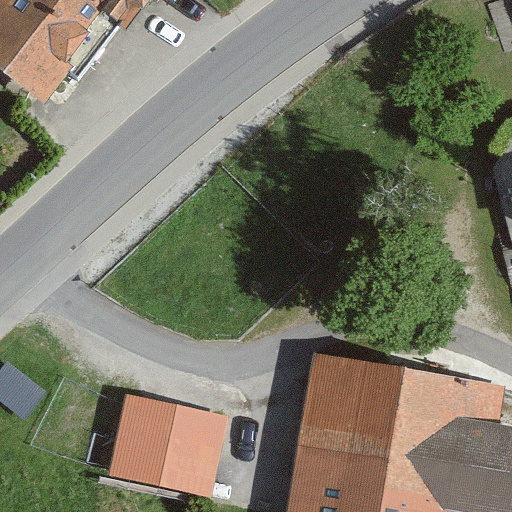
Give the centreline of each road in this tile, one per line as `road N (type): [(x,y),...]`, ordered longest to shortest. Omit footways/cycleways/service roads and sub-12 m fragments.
road 1 (residential): [(511,368),(475,351),(364,337),(221,369),(130,350),(13,262)]
road 2 (secondary): [(13,262),(228,72),(332,0)]
